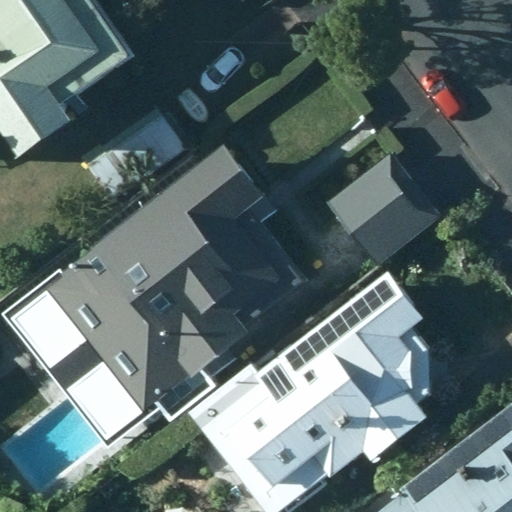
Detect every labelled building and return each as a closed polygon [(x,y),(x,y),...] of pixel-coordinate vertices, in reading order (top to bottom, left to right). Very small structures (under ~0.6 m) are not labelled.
[(0,0),(0,48),(70,0),(0,0)] [(146,64),(103,0),(70,0),(0,48),(0,146),(15,136),(35,165),(90,128),(78,110),(146,64)] [(163,110),(86,162),(117,207),(194,155),(163,110)] [(281,210),(240,156),(55,298),(77,326),(57,342),(97,395),(118,379),(153,425),(190,396),(198,408),(218,392),(214,388),(266,347),(259,338),(321,291),(267,220),(281,210)] [(452,224),(399,159),(335,208),(386,274),(452,224)] [(432,321),(392,273),(261,377),(252,368),(192,416),(268,511),(280,511),(329,473),(335,481),(366,455),(374,465),(430,420),(418,407),(434,395),(431,348),(417,331),(432,321)] [(511,511),(511,428),(407,511),(511,511)]
